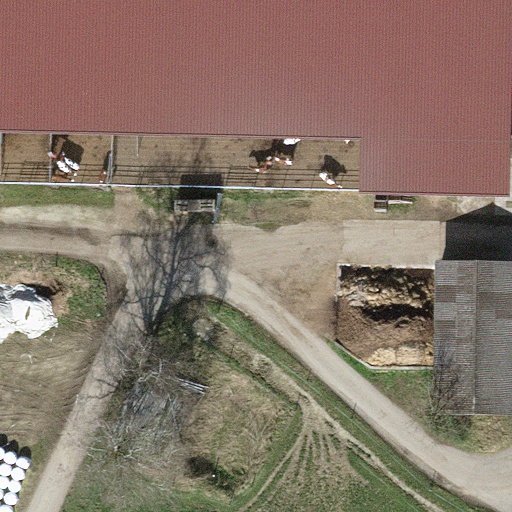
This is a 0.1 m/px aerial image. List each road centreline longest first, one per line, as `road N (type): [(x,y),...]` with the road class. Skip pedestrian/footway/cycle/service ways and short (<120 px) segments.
road 1 (track): [(195,254),(419,453),(511,496)]
road 2 (track): [(71,511),(195,254)]
road 3 (track): [(0,242),(195,254)]
